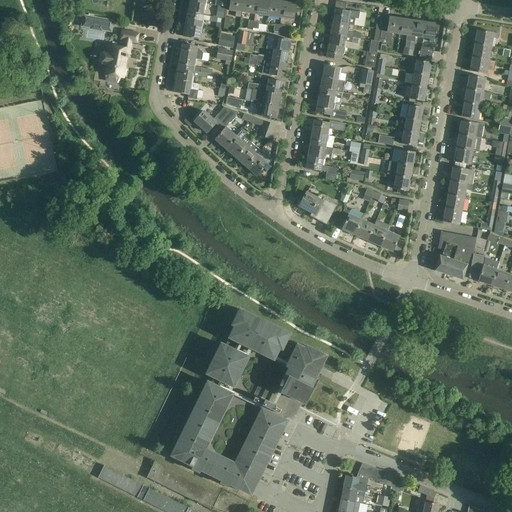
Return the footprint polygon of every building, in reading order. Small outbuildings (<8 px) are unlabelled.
[(242,12),(243,0),(230,0),(229,10),(235,11),(235,17),(241,18),(242,12)] [(255,14),(256,0),(243,0),(242,12),(255,14)] [(268,16),(269,0),(256,0),(255,14),(268,16)] [(280,18),(283,2),(270,0),(269,0),(268,16),(280,18)] [(205,3),(190,1),(187,13),(203,15),(205,3)] [(283,2),(280,18),(294,20),(296,4),(283,2)] [(334,9),(332,21),(349,24),(354,25),(355,19),(358,20),(359,12),(349,10),(349,12),(334,9)] [(200,27),(203,15),(187,13),(185,24),(200,27)] [(83,15),(80,26),(112,32),(114,20),(83,15)] [(378,15),(376,28),(383,29),(385,16),(378,15)] [(399,34),(402,19),(385,16),(383,29),(382,37),(379,37),(378,42),(379,42),(381,42),(381,45),(380,51),(385,52),(386,45),(389,46),(390,39),(391,39),(392,33),(399,34)] [(232,25),(233,18),(225,17),(224,24),(232,25)] [(414,21),(402,19),(399,34),(406,35),(404,54),(408,55),(408,53),(408,54),(409,49),(414,21)] [(259,22),(248,21),(247,28),(258,29),(259,22)] [(349,24),(332,21),(330,34),(352,38),(352,37),(358,38),(360,39),(361,33),(348,31),(349,24)] [(425,22),(414,21),(409,49),(413,49),(416,37),(423,38),(425,22)] [(425,22),(423,38),(429,39),(429,42),(428,41),(427,48),(429,48),(432,49),(433,42),(434,42),(437,24),(425,22)] [(200,27),(185,24),(183,36),(198,39),(200,27)] [(285,26),(274,24),(273,31),(274,31),(273,34),(284,35),(285,26)] [(374,41),(378,42),(379,37),(382,37),(383,29),(376,28),(374,41)] [(477,30),(475,43),(492,46),(493,38),(498,38),(499,34),(477,30)] [(104,53),(102,64),(105,65),(103,74),(104,74),(105,82),(116,83),(119,77),(122,78),(126,58),(127,58),(128,55),(131,41),(136,42),(138,34),(122,31),(121,39),(122,40),(121,48),(108,46),(107,53),(104,53)] [(352,38),(330,34),(328,45),(344,48),(345,41),(351,42),(352,38)] [(233,48),(235,38),(220,35),(218,45),(233,48)] [(273,50),(273,51),(288,53),(288,51),(289,51),(290,46),(289,46),(290,40),(262,35),(261,40),(267,42),(266,49),(273,50)] [(378,42),(374,41),(370,41),(368,52),(376,54),(378,42)] [(491,46),(493,47),(492,46),(475,43),(472,57),(489,60),(491,46)] [(182,44),(179,56),(195,59),(201,60),(203,53),(197,48),(197,47),(182,44)] [(343,54),(344,48),(328,45),(326,57),(341,60),(342,54),(343,54)] [(421,47),(419,57),(431,59),(432,53),(431,53),(428,53),(429,48),(427,48),(421,47)] [(231,62),(233,52),(218,49),(216,59),(226,60),(225,64),(229,65),(230,62),(231,62)] [(288,55),(288,53),(273,51),(271,62),(286,65),(287,60),(288,60),(289,55),(288,55)] [(374,68),(376,54),(368,52),(366,52),(364,66),(374,68)] [(194,66),(195,59),(179,56),(177,69),(211,75),(212,70),(194,66)] [(488,60),(489,60),(472,57),(470,71),(486,74),(487,66),(490,67),(492,61),(488,60)] [(286,65),(271,62),(264,61),(257,60),(253,59),(252,64),(263,66),(262,74),(284,78),(284,75),(285,76),(286,71),(285,70),(286,65)] [(416,60),(413,73),(428,76),(431,63),(416,60)] [(320,77),(337,80),(339,80),(341,68),(324,65),(323,71),(321,71),(320,72),(319,75),(320,76),(320,77)] [(212,75),(211,75),(177,69),(175,80),(192,83),(193,77),(199,78),(199,77),(206,79),(207,77),(211,78),(212,75)] [(371,86),(373,71),(361,69),(359,84),(371,86)] [(428,76),(413,73),(411,86),(426,88),(428,76)] [(466,89),(483,92),(486,78),(469,75),(466,89)] [(337,80),(320,77),(319,78),(318,81),(319,83),(321,83),(320,89),(342,93),(345,82),(337,80)] [(253,89),(281,94),(282,89),(283,84),(283,82),(268,79),(267,86),(248,83),(247,88),(253,89)] [(371,99),(378,100),(381,83),(385,84),(385,81),(375,79),(371,99)] [(191,90),(192,83),(175,80),(173,92),(188,95),(187,98),(196,100),(198,91),(191,90)] [(426,88),(411,86),(409,99),(424,102),(426,88)] [(280,100),(281,94),(253,89),(251,101),(264,104),(278,107),(279,105),(280,105),(281,100),(280,100)] [(318,100),(334,103),(340,104),(341,98),(349,99),(350,94),(342,93),(320,89),(318,100)] [(491,93),(483,92),(466,89),(464,103),(481,106),(482,98),(489,100),(491,93)] [(242,100),(227,97),(226,104),(240,109),(242,100)] [(369,111),(376,112),(378,100),(371,99),(369,111)] [(333,110),(334,103),(318,100),(315,113),(330,115),(329,118),(345,121),(347,112),(333,110)] [(478,119),(481,106),(464,103),(461,116),(478,119)] [(278,108),(278,107),(264,104),(262,117),(276,119),(277,113),(278,114),(279,109),(278,108)] [(402,117),(405,118),(420,120),(423,108),(408,105),(406,113),(403,113),(402,117)] [(223,130),(225,127),(238,112),(230,109),(222,118),(218,114),(213,120),(203,111),(194,122),(207,133),(215,123),(223,130)] [(376,112),(369,111),(367,124),(374,126),(376,112)] [(511,126),(511,120),(511,111),(508,111),(507,119),(501,118),(499,125),(511,127),(511,126)] [(403,131),(418,134),(420,120),(405,118),(403,131)] [(461,120),(458,134),(475,137),(481,138),(484,125),(477,123),(471,122),(461,120)] [(275,125),(264,121),(261,128),(273,132),(275,125)] [(314,121),(312,132),(327,135),(328,129),(343,132),(345,124),(330,121),(329,123),(314,121)] [(509,135),(511,127),(499,125),(498,133),(509,135)] [(214,140),(225,149),(236,136),(225,127),(223,130),(214,140)] [(273,132),(261,128),(259,135),(270,139),(273,132)] [(236,136),(225,149),(235,158),(250,142),(244,136),(246,134),(241,130),(236,136)] [(416,146),(418,134),(403,131),(401,144),(416,146)] [(325,147),(327,135),(312,132),(310,144),(325,147)] [(481,138),(475,137),(458,134),(456,148),(473,151),(479,152),(481,138)] [(378,143),(392,146),(394,138),(379,135),(378,143)] [(260,151),(250,142),(235,158),(246,167),(260,151)] [(349,151),(359,153),(360,144),(351,142),(349,151)] [(494,155),(504,157),(507,144),(500,142),(499,148),(496,148),(494,155)] [(325,147),(310,144),(308,156),(323,159),(325,159),(330,160),(331,153),(340,155),(340,150),(325,147)] [(470,165),(473,151),(456,148),(453,162),(470,165)] [(398,163),(412,165),(415,152),(400,150),(398,163)] [(265,155),(260,151),(246,167),(256,176),(267,164),(261,158),(265,155)] [(351,152),(349,164),(356,165),(358,154),(351,152)] [(503,164),(504,157),(494,155),(493,162),(503,164)] [(323,159),(308,156),(305,168),(326,172),(325,179),(334,181),(337,168),(321,166),(323,159)] [(410,178),(412,165),(398,163),(395,176),(410,178)] [(450,180),(472,184),(475,171),(452,167),(450,180)] [(350,171),(349,178),(362,181),(364,173),(350,171)] [(511,175),(504,174),(502,185),(511,186),(511,175)] [(408,191),(410,178),(395,176),(393,189),(408,191)] [(471,191),(472,184),(450,180),(447,194),(464,197),(465,190),(471,191)] [(511,186),(502,185),(500,198),(504,199),(505,193),(511,193),(511,186)] [(351,191),(345,188),(339,201),(345,204),(351,191)] [(496,203),(498,189),(492,188),(490,202),(496,203)] [(368,202),(370,197),(373,192),(366,189),(362,199),(368,202)] [(310,216),(326,225),(336,205),(318,195),(316,198),(306,192),(298,205),(312,213),(310,216)] [(380,195),(373,192),(370,197),(378,200),(380,195)] [(461,211),(464,197),(447,194),(445,208),(461,211)] [(399,200),(398,206),(397,210),(407,212),(409,202),(399,200)] [(493,217),(496,203),(490,202),(487,216),(493,217)] [(459,225),(461,211),(445,208),(443,222),(459,225)] [(361,220),(363,214),(352,209),(350,210),(349,211),(344,209),(339,220),(344,223),(341,229),(348,232),(348,234),(352,236),(353,235),(354,235),(361,220)] [(493,217),(487,216),(486,223),(481,222),(480,229),(491,231),(493,217)] [(367,241),(374,225),(361,220),(354,235),(367,241)] [(379,246),(386,231),(374,225),(367,241),(379,246)] [(386,231),(379,246),(393,252),(399,237),(386,231)] [(439,255),(434,271),(462,280),(471,254),(473,254),(476,238),(441,232),(438,248),(442,250),(440,255),(439,255)] [(491,286),(497,269),(483,265),(485,256),(473,254),(469,277),(478,281),(491,286)] [(504,290),(509,274),(497,269),(491,286),(504,290)] [(210,376),(171,456),(251,495),(297,400),(306,405),(320,375),(316,373),(324,355),(306,346),(305,349),(286,339),(289,334),(240,310),(232,325),(234,326),(225,345),(221,343),(206,374),(210,376)] [(89,472),(94,460),(58,444),(52,456),(89,472)] [(358,473),(363,475),(367,465),(362,463),(358,473)] [(220,491),(150,464),(144,481),(213,508),(220,491)] [(368,477),(372,467),(367,465),(363,475),(368,477)] [(372,467),(368,477),(368,478),(374,480),(378,469),(372,467)] [(203,511),(100,469),(95,482),(166,511),(203,511)] [(378,469),(374,480),(379,482),(383,471),(378,469)] [(383,471),(379,482),(384,484),(388,473),(383,471)] [(343,488),(365,492),(368,478),(368,477),(363,475),(358,473),(357,477),(353,477),(353,476),(352,476),(351,476),(346,475),(343,488)] [(384,484),(389,486),(394,475),(388,473),(384,484)] [(394,475),(389,486),(395,489),(400,477),(394,475)] [(400,477),(395,489),(401,491),(405,480),(400,477)] [(436,511),(438,504),(432,503),(433,498),(434,498),(436,492),(420,486),(417,492),(426,495),(424,509),(418,507),(416,511),(436,511)] [(363,498),(365,492),(343,488),(341,499),(355,502),(356,496),(363,498)] [(378,495),(376,504),(388,507),(390,498),(378,495)] [(339,511),(340,511),(357,511),(359,503),(355,502),(341,499),(339,511)]
